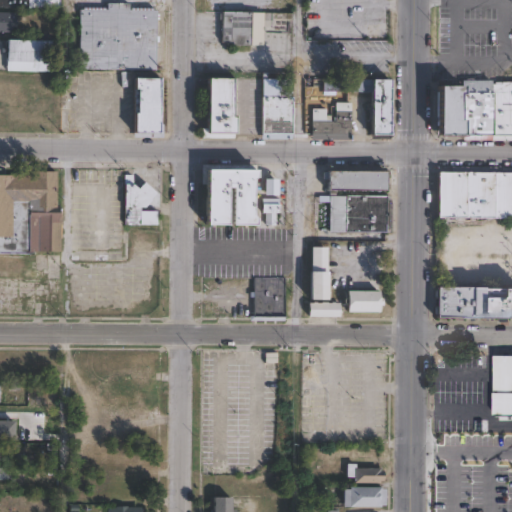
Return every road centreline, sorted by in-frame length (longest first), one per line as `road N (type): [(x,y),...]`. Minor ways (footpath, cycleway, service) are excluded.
road 1 (residential): [(511,154),(0,145)]
road 2 (residential): [(511,338),(0,332)]
road 3 (residential): [(181,511),(186,0)]
road 4 (tertiary): [(415,0),(412,511)]
